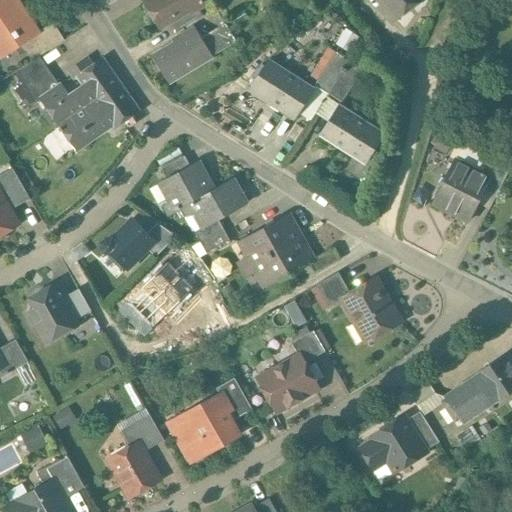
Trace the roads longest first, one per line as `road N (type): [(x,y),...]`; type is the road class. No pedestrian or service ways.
road 1 (unclassified): [(465,288),(432,356),(175,511)]
road 2 (unclassified): [(465,288),(164,106)]
road 3 (unclassified): [(0,277),(112,201),(164,106)]
road 4 (unclassified): [(164,106),(84,0)]
